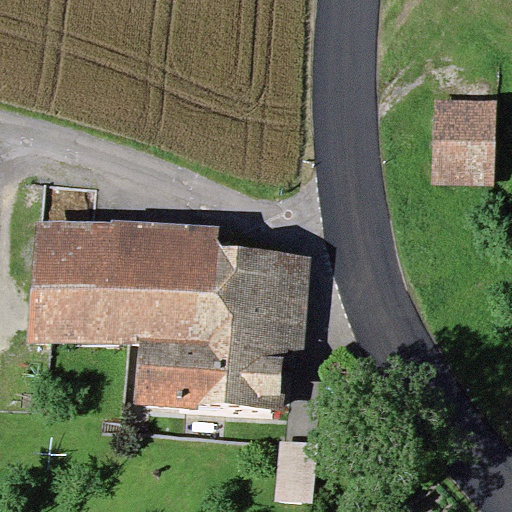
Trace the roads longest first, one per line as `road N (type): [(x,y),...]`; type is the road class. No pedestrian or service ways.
road 1 (secondary): [(511,507),(448,438),(381,336),(362,289),(344,164),(346,0)]
road 2 (track): [(0,134),(110,161),(200,203),(348,231)]
